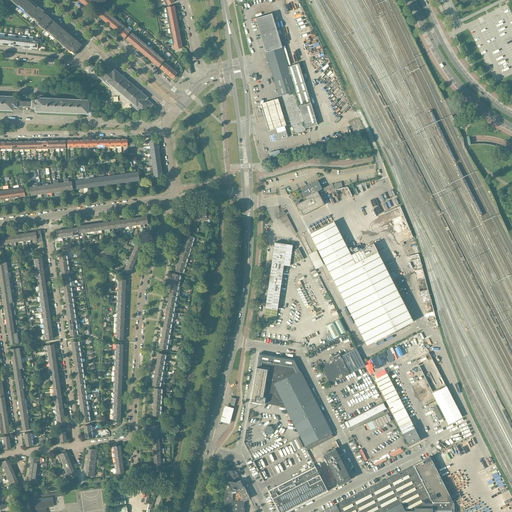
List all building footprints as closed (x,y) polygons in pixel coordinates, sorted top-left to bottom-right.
[(44,12),(38,7),(30,0),(12,0),(39,22),(38,23),(74,54),(82,45),(43,13),(44,12)] [(92,10),(96,14),(102,7),(98,4),(97,5),(92,10)] [(102,7),(96,14),(100,17),(106,11),(102,7)] [(106,11),(100,17),(104,21),(110,14),(106,11)] [(299,63),(288,67),(279,39),(277,31),(272,13),(255,18),(273,76),(272,76),(272,77),(271,78),(271,79),(272,79),(272,80),(273,80),(273,81),(274,81),(274,80),(274,81),(278,80),(283,95),(284,94),(284,95),(282,96),(289,120),(290,123),(291,126),(292,126),(295,134),(305,130),(304,129),(314,126),(317,125),(299,63)] [(110,14),(104,21),(108,24),(114,18),(110,14)] [(114,18),(108,24),(112,28),(118,21),(114,18)] [(118,21),(112,28),(116,31),(122,24),(118,21)] [(122,24),(116,31),(120,34),(126,28),(122,24)] [(126,28),(120,34),(124,38),(129,33),(129,32),(130,31),(126,28)] [(131,34),(126,39),(130,43),(136,36),(132,33),(131,34)] [(136,36),(130,43),(134,46),(140,40),(136,36)] [(39,41),(33,40),(32,49),(37,50),(38,47),(40,47),(40,44),(38,44),(39,41)] [(140,40),(134,46),(138,50),(144,43),(140,40)] [(144,43),(138,50),(142,53),(148,46),(144,43)] [(148,46),(142,53),(146,56),(152,50),(148,46)] [(152,50),(146,56),(150,60),(156,53),(152,50)] [(156,53),(150,60),(154,63),(160,57),(156,53)] [(160,57),(154,63),(159,67),(164,60),(160,57)] [(160,68),(165,72),(169,66),(165,63),(160,68)] [(143,114),(144,114),(144,113),(151,105),(152,105),(146,99),(147,98),(114,70),(113,71),(106,66),(107,67),(99,76),(98,75),(98,76),(99,76),(100,75),(144,112),(143,114)] [(169,66),(165,72),(169,75),(173,70),(169,66)] [(173,70),(169,75),(172,79),(177,73),(173,70)] [(16,102),(16,101),(16,100),(13,100),(13,97),(5,97),(5,98),(0,97),(0,109),(12,110),(12,106),(16,106),(16,102)] [(448,97),(444,99),(452,115),(456,113),(448,97)] [(91,114),(91,103),(88,103),(88,101),(81,100),(81,101),(44,99),(36,98),(36,101),(32,101),(32,102),(32,103),(32,107),(36,107),(36,111),(85,113),(85,114),(91,114)] [(278,99),(260,104),(269,131),(286,126),(278,99)] [(286,130),(274,134),(276,141),(288,137),(286,130)] [(298,211),(300,210),(303,215),(325,204),(320,196),(317,191),(322,189),(318,180),(300,189),(305,197),(306,199),(295,205),(298,211)] [(206,212),(195,214),(195,220),(204,219),(204,220),(211,219),(210,213),(206,213),(206,212)] [(279,218),(282,223),(283,222),(286,226),(292,223),(287,214),(279,218)] [(334,222),(311,234),(310,234),(366,345),(413,321),(392,279),(396,277),(394,271),(389,274),(373,243),(351,255),(334,222)] [(33,233),(29,233),(30,240),(35,239),(35,243),(36,242),(42,242),(40,231),(33,232),(33,233)] [(135,246),(134,248),(139,251),(141,246),(139,245),(140,243),(137,241),(136,243),(133,242),(132,244),(135,246)] [(275,325),(284,262),(287,260),(290,266),(304,259),(298,248),(288,254),(286,250),(286,244),(274,243),(263,323),(275,325)] [(137,255),(128,251),(127,253),(131,255),(130,258),(135,260),(137,255)] [(133,265),(124,261),(123,263),(127,264),(126,267),(131,269),(133,265)] [(340,319),(335,321),(341,335),(346,332),(340,319)] [(327,325),(334,339),(340,335),(334,322),(327,325)] [(395,348),(399,357),(405,354),(400,345),(395,348)] [(330,361),(321,366),(330,384),(365,366),(356,348),(340,356),(339,353),(330,358),(329,360),(330,361)] [(462,417),(429,352),(415,359),(448,424),(462,417)] [(299,368),(294,359),(259,353),(257,361),(299,368)] [(332,433),(314,399),(299,368),(257,361),(251,401),(285,407),(307,450),(318,445),(316,441),(326,436),(332,433),(331,433),(332,433)] [(414,428),(387,374),(375,379),(403,433),(401,434),(408,447),(407,447),(421,440),(420,440),(414,428)] [(377,412),(385,408),(385,409),(386,408),(386,407),(385,407),(383,402),(374,407),(377,413),(377,412)] [(226,406),(224,406),(220,422),(222,423),(229,425),(234,408),(226,406)] [(439,420),(442,419),(436,406),(432,407),(439,420)] [(368,417),(376,413),(377,413),(374,407),(365,411),(368,417)] [(368,417),(365,411),(357,416),(360,422),(361,421),(360,421),(368,417)] [(388,414),(365,423),(368,430),(391,421),(388,414)] [(360,422),(357,416),(347,421),(350,426),(349,426),(350,427),(351,426),(350,426),(359,421),(360,422)] [(267,426),(264,430),(266,434),(271,435),(273,431),(271,426),(267,426)] [(299,438),(253,458),(264,481),(287,471),(286,469),(300,463),(294,451),(303,447),(299,438)] [(354,477),(343,454),(339,456),(335,448),(323,455),(339,485),(354,477)] [(59,461),(61,460),(68,457),(66,452),(63,453),(57,455),(59,461)] [(453,502),(430,457),(413,465),(429,497),(432,502),(453,502)] [(0,463),(2,468),(3,468),(10,465),(8,460),(6,461),(5,460),(0,462),(0,463)] [(453,511),(454,506),(454,503),(453,502),(432,502),(432,503),(425,503),(423,500),(429,497),(413,465),(339,503),(336,505),(339,511),(453,511)] [(268,490),(279,511),(285,511),(328,491),(315,466),(268,490)] [(123,467),(115,468),(116,473),(114,474),(114,475),(117,475),(117,477),(124,476),(123,467)] [(67,475),(67,474),(66,475),(68,480),(72,479),(72,478),(76,477),(74,472),(67,475)] [(9,482),(8,483),(10,488),(15,486),(14,486),(19,484),(16,479),(9,482)] [(225,490),(235,491),(242,487),(244,486),(241,480),(236,482),(226,481),(225,490)] [(503,484),(498,487),(504,500),(510,497),(503,484)] [(235,491),(225,490),(225,500),(224,500),(224,501),(244,502),(250,498),(244,486),(242,487),(235,491)] [(133,489),(114,492),(115,500),(134,497),(133,489)] [(29,501),(30,511),(46,511),(46,507),(54,505),(53,498),(60,497),(59,492),(27,497),(28,501),(29,501)] [(244,502),(224,501),(223,511),(244,511),(245,508),(243,507),(244,502)]
